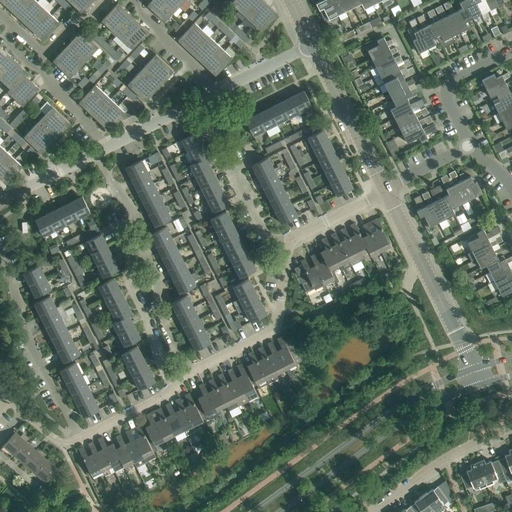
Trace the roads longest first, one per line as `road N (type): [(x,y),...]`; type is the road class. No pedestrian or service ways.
road 1 (tertiary): [(474,368),(427,388),(251,511)]
road 2 (tertiary): [(279,511),(405,420),(481,384)]
road 3 (residential): [(0,260),(19,319),(79,439)]
road 4 (residential): [(190,372),(272,331),(289,243)]
road 5 (residential): [(289,243),(263,238),(210,133),(202,99)]
road 6 (residential): [(465,349),(385,189)]
road 7 (residential): [(511,428),(445,458),(369,511)]
road 8 (residential): [(385,189),(310,44)]
road 9 (residential): [(172,387),(128,280),(132,254)]
road 10 (residential): [(132,254),(149,262),(158,309),(190,372)]
road 11 (residential): [(466,146),(447,88),(511,52)]
road 12 (residential): [(107,148),(33,65),(44,54)]
road 13 (residential): [(217,92),(136,0)]
road 14 (residential): [(132,254),(121,227),(134,220),(97,153)]
